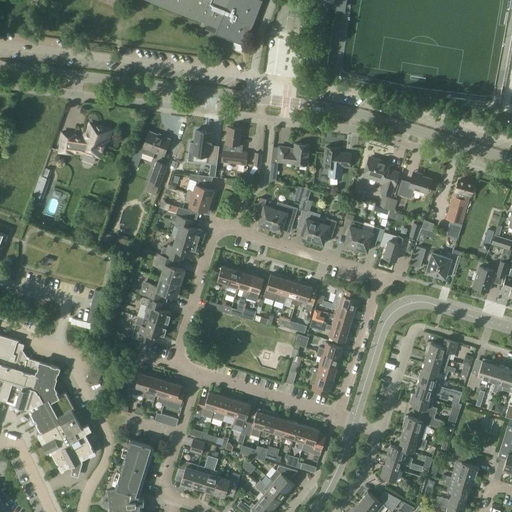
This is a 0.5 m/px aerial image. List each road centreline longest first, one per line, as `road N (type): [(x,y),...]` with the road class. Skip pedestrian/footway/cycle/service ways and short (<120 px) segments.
road 1 (residential): [(0,65),(338,110),(511,159)]
road 2 (residential): [(81,511),(107,432),(55,340),(0,320)]
road 3 (tertiary): [(352,420),(393,309),(426,302),(489,322)]
road 4 (residential): [(378,428),(414,328),(482,344)]
road 5 (residential): [(235,229),(214,233),(173,366)]
road 6 (residential): [(379,276),(235,229)]
road 7 (residential): [(334,415),(379,276)]
road 8 (residential): [(334,415),(199,372)]
